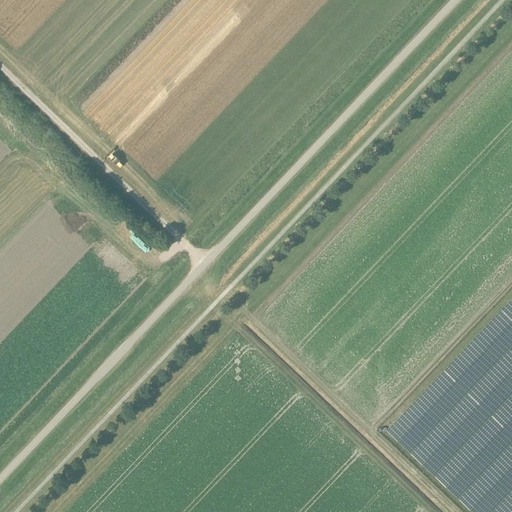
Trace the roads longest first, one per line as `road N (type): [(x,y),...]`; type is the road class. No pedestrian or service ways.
road 1 (tertiary): [(0,482),(458,0)]
road 2 (track): [(0,70),(205,266)]
